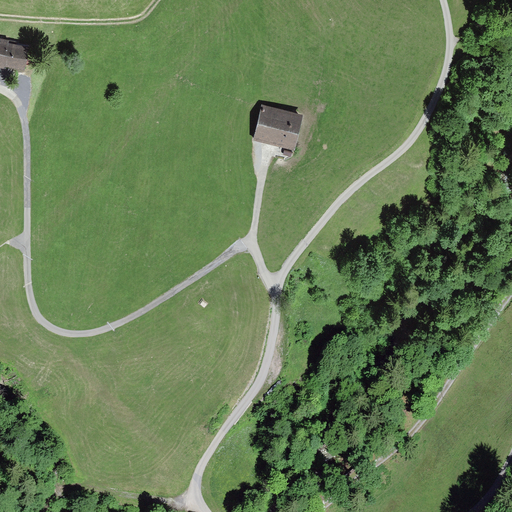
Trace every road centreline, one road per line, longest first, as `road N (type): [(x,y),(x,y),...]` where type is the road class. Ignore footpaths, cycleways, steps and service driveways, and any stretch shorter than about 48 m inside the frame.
road 1 (unclassified): [(202,511),(196,485),(204,460),(264,371),(287,265),(354,186),(405,148),(443,82),(450,41),(442,0)]
road 2 (track): [(196,501),(87,486),(56,492),(45,511)]
road 3 (track): [(0,19),(127,22),(156,0)]
